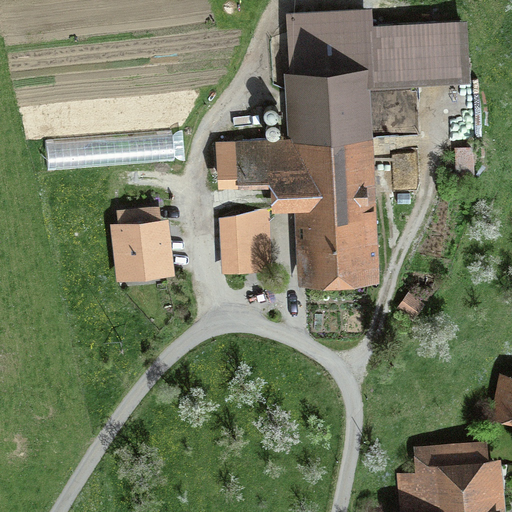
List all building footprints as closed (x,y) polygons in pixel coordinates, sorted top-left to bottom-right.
[(354,35),(356,76),(464,70),(462,29),(370,34),(354,35)] [(293,38),(297,140),(359,136),(356,76),(354,35),(293,38)] [(264,110),(264,116),(268,120),(274,120),(278,116),(278,110),(274,106),(268,106),(264,110)] [(270,123),(266,127),(266,133),(270,137),(276,136),(280,132),(280,126),(275,122),(270,123)] [(183,130),(47,137),(48,164),(185,157),(183,130)] [(362,221),(359,136),(297,140),(221,144),(223,182),(270,180),(270,182),(276,182),(277,204),(308,202),(311,274),(374,271),(372,221),(362,221)] [(457,149),(459,175),(472,174),(470,148),(457,149)] [(225,215),(228,267),(268,265),(266,206),(257,207),(225,215)] [(125,272),(165,267),(158,207),(118,211),(125,272)] [(511,410),(511,383),(508,383),(503,409),(511,410)] [(491,511),(485,444),(416,450),(418,472),(398,474),(401,511),(491,511)]
